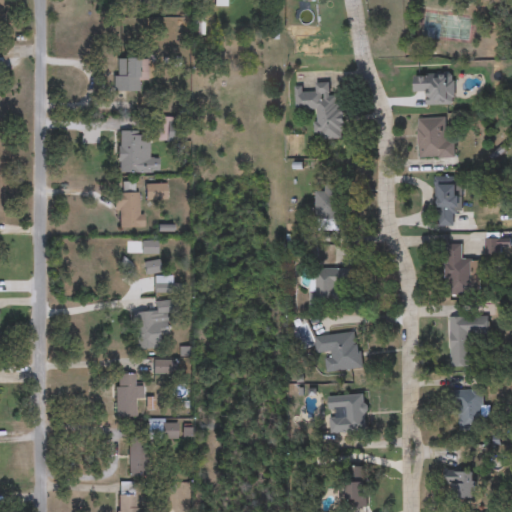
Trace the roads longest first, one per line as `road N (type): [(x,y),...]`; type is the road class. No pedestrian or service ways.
road 1 (residential): [(360,0),(389,111),(389,205),(417,302),(415,511)]
road 2 (residential): [(42,0),(47,511)]
